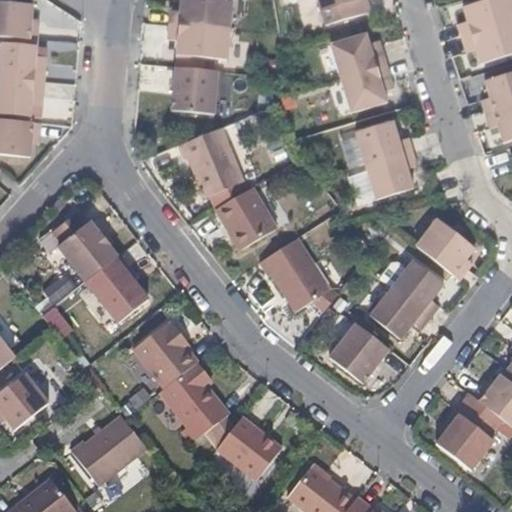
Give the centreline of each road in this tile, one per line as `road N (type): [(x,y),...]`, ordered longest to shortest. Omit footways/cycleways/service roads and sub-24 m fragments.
road 1 (unclassified): [(106,128),(178,261),(256,359),(368,437)]
road 2 (unclassified): [(511,237),(468,202),(405,0)]
road 3 (unclassified): [(511,249),(368,437)]
road 4 (unclassified): [(106,128),(0,242)]
road 5 (unclassified): [(368,437),(464,511)]
